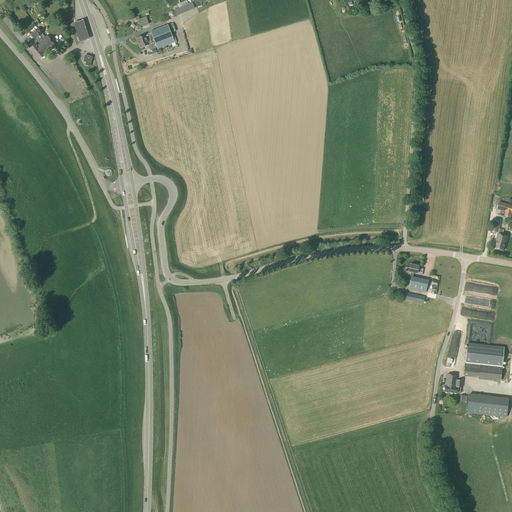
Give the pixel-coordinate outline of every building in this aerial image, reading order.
[(26,0),(13,4),(10,5),(12,11),(33,5),(37,5),(35,0),(26,0)] [(179,8),(173,10),(176,16),(195,8),(192,3),(188,4),(179,8)] [(34,7),(39,19),(44,17),(42,14),(44,13),(41,7),(38,6),(34,7)] [(139,16),(135,18),(136,20),(138,20),(141,27),(149,24),(146,16),(140,19),(139,16)] [(83,18),(74,21),(80,40),(89,37),(83,18)] [(172,23),(168,25),(167,25),(151,31),(151,32),(136,38),(140,48),(148,45),(150,50),(157,47),(158,49),(174,43),(172,36),(174,35),(173,32),(176,31),(174,25),(173,26),(172,23)] [(30,34),(34,38),(35,39),(41,33),(37,28),(30,34)] [(45,37),(41,33),(35,39),(34,38),(26,44),(38,59),(54,46),(46,36),(45,37)] [(85,54),(83,60),(86,61),(85,64),(89,65),(92,56),(85,54)] [(511,213),(511,204),(499,201),(497,209),(505,211),(504,216),(511,217),(511,213)] [(507,244),(509,236),(498,233),(495,244),(496,244),(495,248),(504,250),(506,243),(507,244)] [(412,278),(412,277),(413,272),(417,273),(416,274),(422,275),(423,269),(418,268),(418,266),(410,264),(408,271),(405,271),(404,275),(409,276),(409,277),(407,285),(409,285),(410,285),(412,277),(412,278)] [(410,285),(409,285),(408,293),(402,292),(400,299),(423,304),(424,297),(419,295),(419,292),(425,293),(428,280),(412,277),(412,278),(412,277),(410,285)] [(466,346),(463,375),(467,375),(468,370),(476,371),(475,376),(479,376),(479,374),(495,376),(494,380),(500,380),(504,347),(467,343),(467,345),(466,346)] [(445,386),(444,392),(460,393),(461,388),(461,387),(462,387),(462,381),(456,380),(457,375),(447,374),(446,386),(445,386)] [(468,394),(466,413),(486,415),(488,396),(468,394)]
